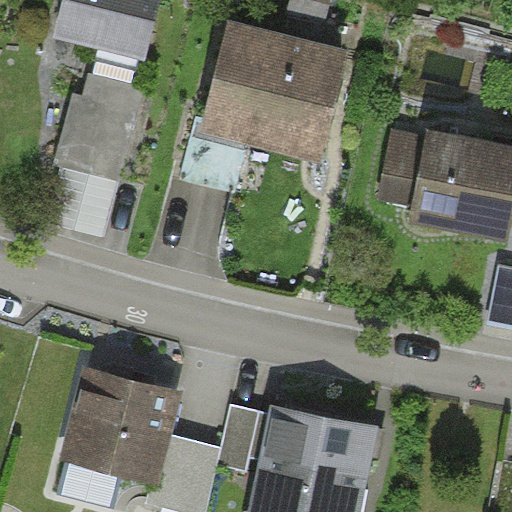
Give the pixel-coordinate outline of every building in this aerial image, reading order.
[(153,0),(55,0),(48,34),(141,55),(153,0)] [(341,49),(221,22),(192,147),(312,174),(341,49)] [(145,95),(78,78),(52,177),(119,195),(145,95)] [(511,149),(419,133),(404,222),(504,239),(511,193),(511,149)] [(179,403),(79,374),(54,459),(154,488),(179,403)] [(362,511),(383,418),(277,395),(251,511),(362,511)]
